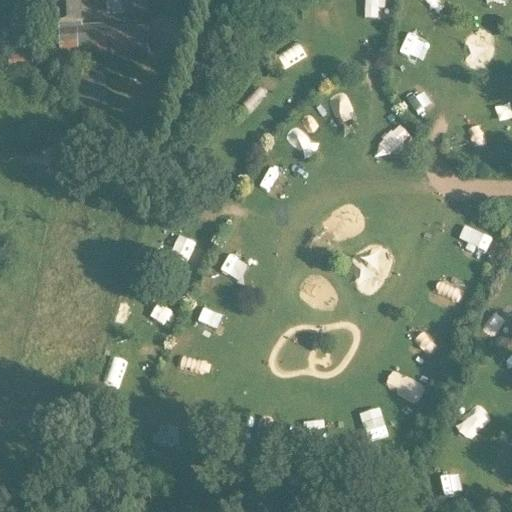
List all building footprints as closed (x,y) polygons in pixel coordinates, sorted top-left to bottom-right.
[(148,15),(147,0),(55,0),(56,27),(60,27),(60,53),(111,51),(111,54),(148,53),(148,31),(111,31),(111,27),(78,29),(77,2),(124,0),(125,16),(148,15)] [(33,73),(34,55),(10,53),(9,71),(33,73)] [(74,78),(87,76),(82,58),(69,62),(74,78)] [(68,65),(56,68),(58,77),(70,75),(68,65)] [(511,136),(511,110),(499,120),(511,136)] [(470,157),(480,135),(468,129),(458,151),(470,157)] [(511,511),(511,495),(510,497),(503,484),(494,489),(507,511),(511,511)]
